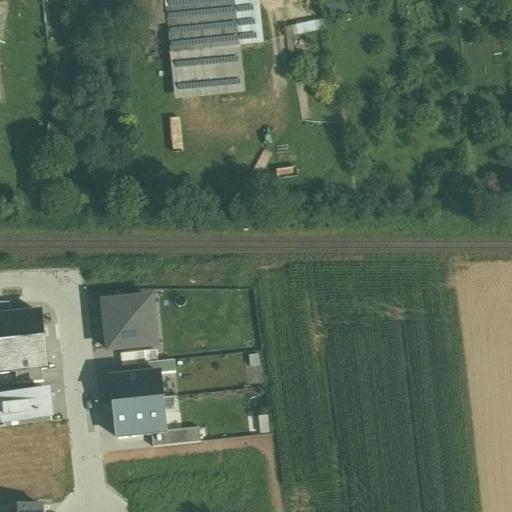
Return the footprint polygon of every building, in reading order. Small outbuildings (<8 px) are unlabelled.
[(164,0),(129,0),(133,28),(168,24),(165,1),(164,0)] [(234,0),(170,0),(165,1),(168,24),(260,14),(259,2),(236,4),(234,0)] [(320,9),(283,16),(287,35),(324,28),(320,9)] [(260,14),(168,24),(176,104),(246,96),(241,50),(265,48),(260,14)] [(152,300),(103,306),(108,352),(157,347),(152,300)] [(0,312),(15,312),(14,301),(0,302),(0,312)] [(0,347),(43,343),(40,315),(0,319),(0,347)] [(0,375),(45,371),(43,343),(0,347),(0,375)] [(156,352),(120,356),(121,367),(137,366),(158,364),(156,352)] [(138,377),(160,375),(174,374),(173,362),(158,364),(137,366),(138,377)] [(112,380),(114,404),(163,399),(160,375),(138,377),(112,380)] [(32,384),(0,386),(0,398),(2,399),(33,395),(32,384)] [(2,399),(5,427),(52,422),(52,421),(49,394),(33,395),(2,399)] [(166,432),(163,399),(114,404),(118,440),(151,436),(166,435),(166,432)] [(151,436),(153,448),(200,444),(199,429),(166,432),(166,435),(151,436)]
